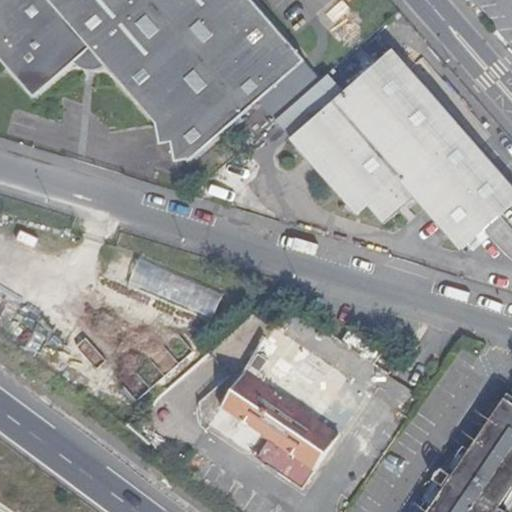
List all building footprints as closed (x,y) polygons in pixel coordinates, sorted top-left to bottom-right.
[(38,100),(87,57),(148,126),(151,133),(158,149),(170,146),(176,164),(188,162),(196,156),(204,149),(268,93),(305,62),(251,0),(0,0),(0,67),(7,75),(25,96),(32,104),(38,100)] [(459,246),(479,230),(511,202),(511,183),(491,159),(392,47),(320,109),(289,135),(334,187),(354,211),(368,200),(383,219),(398,206),(414,191),(435,217),(459,246)] [(87,57),(72,71),(77,76),(84,79),(94,80),(97,79),(104,76),(87,57)] [(141,258),(131,282),(215,317),(224,293),(141,258)] [(369,392),(275,327),(209,426),(305,491),(369,392)] [(511,403),(510,402),(436,511),(493,511),(511,484),(511,403)]
